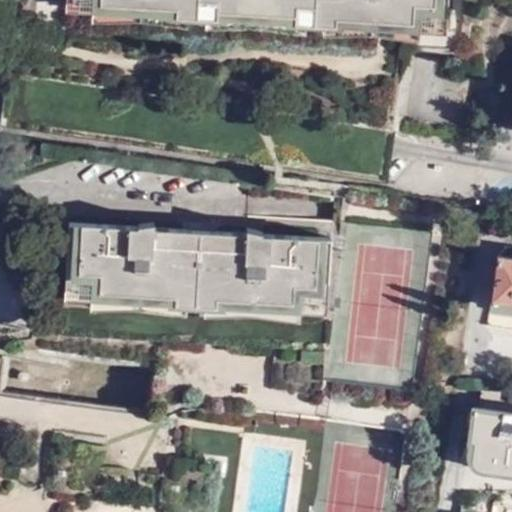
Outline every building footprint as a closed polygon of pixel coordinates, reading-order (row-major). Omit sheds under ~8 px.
[(408,28),(423,29),(449,31),(451,0),(66,0),(66,3),(89,5),(102,6),(102,0),(134,0),(172,3),(172,11),(185,12),(202,13),(215,14),(216,6),(298,11),(297,19),(310,20),(324,20),(338,21),(339,14),(409,19),(408,28)] [(102,0),(102,6),(89,5),(88,15),(185,21),(185,12),(172,11),(172,3),(134,0),(102,0)] [(309,30),(310,20),(297,19),(298,11),(216,6),(215,14),(202,13),(202,23),(309,30)] [(423,37),(423,29),(408,28),(409,19),(339,14),(338,21),(324,20),(323,31),(423,37)] [(65,296),(92,298),(107,299),(107,291),(175,295),(174,304),(188,305),(205,306),(219,307),(219,298),(288,303),(287,309),(301,310),(331,312),(337,241),(255,236),(128,226),(70,222),(65,296)] [(486,324),(511,327),(511,257),(498,255),(486,324)] [(107,299),(92,298),(92,305),(187,312),(188,305),(174,304),(175,295),(107,291),(107,299)] [(300,320),(301,310),(287,309),(288,303),(219,298),(219,307),(205,306),(204,313),(300,320)] [(198,420),(31,398),(25,362),(26,352),(0,356),(0,416),(29,421),(34,452),(39,451),(41,436),(70,431),(108,436),(198,420)] [(511,463),(511,388),(478,384),(469,437),(472,438),(470,452),(472,458),(474,463),(480,466),(485,464),(489,463),(492,460),(511,463)]
